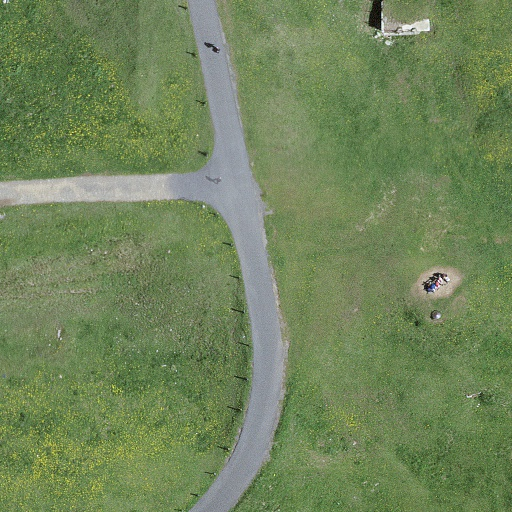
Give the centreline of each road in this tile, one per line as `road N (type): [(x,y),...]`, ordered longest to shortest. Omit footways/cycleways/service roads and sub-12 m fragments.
road 1 (track): [(239,186),(263,312),(265,386),(246,457),(206,511)]
road 2 (track): [(202,0),(239,186)]
